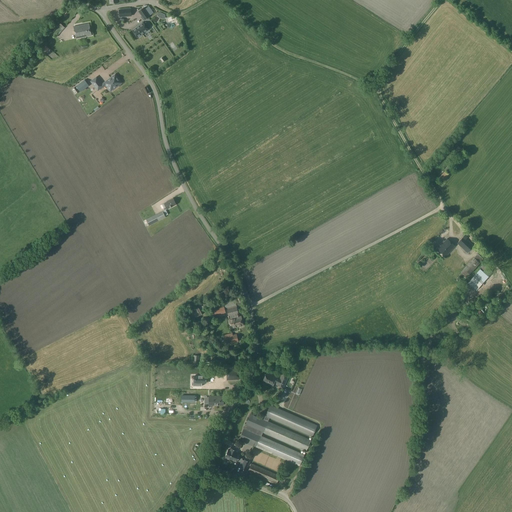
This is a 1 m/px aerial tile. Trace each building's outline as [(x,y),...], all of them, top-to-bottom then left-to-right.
[(138,11),(144,20),(149,16),(143,8),(138,11)] [(91,35),(89,23),(73,26),(76,39),(91,35)] [(133,30),(137,37),(138,36),(139,37),(142,35),(142,34),(148,30),(147,29),(149,27),(146,23),(144,25),(143,23),(142,23),(138,25),(139,26),(133,30)] [(56,37),(65,28),(60,24),(51,33),(56,37)] [(117,86),(117,85),(121,83),(115,75),(109,79),(108,79),(102,84),(96,77),(91,81),(97,90),(105,84),(111,91),(117,86)] [(80,92),(89,86),(84,80),(76,86),(80,92)] [(451,160),(461,149),(456,145),(446,156),(451,160)] [(453,165),(457,160),(455,158),(444,170),(447,172),(451,167),(453,169),(455,167),(453,165)] [(443,181),(448,175),(444,171),(439,178),(443,181)] [(167,209),(176,204),(173,198),(164,203),(162,205),(164,210),(167,209)] [(162,211),(145,219),(148,226),(165,218),(162,211)] [(457,243),(467,253),(473,246),(466,239),(467,238),(465,235),(457,243)] [(444,241),(443,241),(438,246),(440,247),(438,249),(445,256),(455,246),(447,239),(444,241)] [(466,277),(469,274),(483,259),(477,253),(463,268),(464,268),(460,272),(466,277)] [(243,326),(241,317),(239,317),(238,313),(237,305),(236,306),(236,304),(235,299),(229,301),(229,300),(223,301),(225,306),(225,310),(226,309),(228,316),(229,320),(228,320),(230,329),(243,326)] [(224,307),(212,310),(214,316),(225,313),(224,307)] [(238,342),(237,335),(229,337),(228,335),(224,336),(226,345),(238,342)] [(226,370),(227,381),(239,380),(239,369),(226,370)] [(266,374),(263,382),(272,386),(274,382),(278,384),(277,385),(283,388),(288,377),(282,374),(280,379),(272,375),(270,374),(270,375),(266,374)] [(188,380),(188,389),(199,389),(200,385),(205,386),(205,376),(200,376),(195,376),(191,376),(190,380),(188,380)] [(209,405),(223,405),(224,397),(209,396),(209,405)] [(317,426),(270,405),(264,420),(267,421),(269,418),(312,437),(317,426)] [(306,451),(311,440),(267,421),(264,420),(251,414),(239,440),(299,466),(304,455),(261,436),(263,432),(306,451)] [(228,449),(225,457),(237,462),(237,461),(241,462),(240,463),(243,464),(241,468),(245,470),(249,461),(245,460),(244,460),(242,459),(239,457),(240,455),(236,453),(237,450),(231,448),(230,450),(228,449)] [(251,463),(247,472),(276,485),(280,476),(251,463)]
